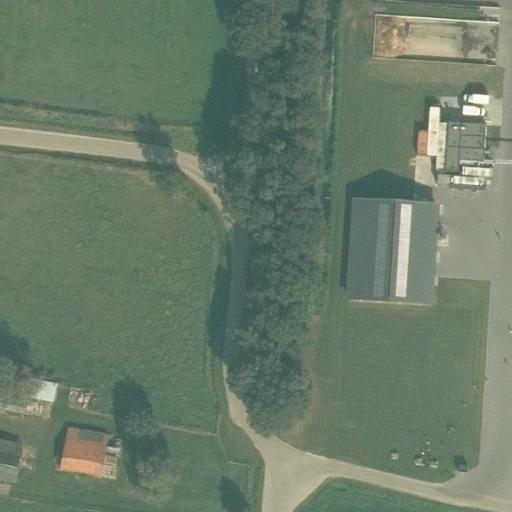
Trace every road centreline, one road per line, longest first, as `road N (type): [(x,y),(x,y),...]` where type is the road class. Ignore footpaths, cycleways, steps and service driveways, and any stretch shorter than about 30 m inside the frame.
road 1 (unclassified): [(511,511),(285,456),(261,440),(242,418),(228,362),(241,232),(219,178),(160,153),(0,136)]
road 2 (track): [(219,178),(246,134),(256,0)]
